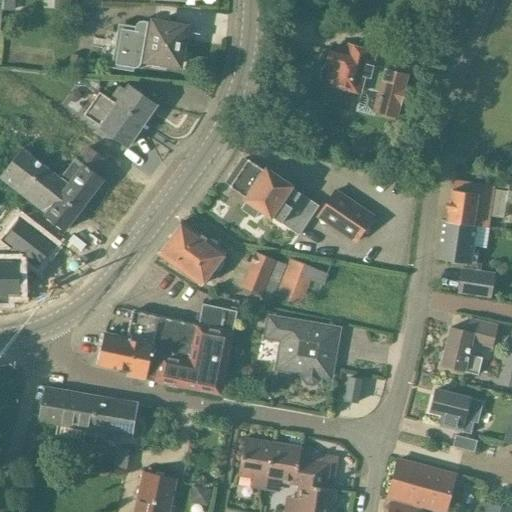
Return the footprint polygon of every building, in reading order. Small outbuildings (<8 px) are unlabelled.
[(67,0),(55,0),(55,9),(66,9),(67,0)] [(119,24),(112,67),(134,71),(135,67),(138,67),(141,65),(142,62),(142,58),(148,59),(147,63),(164,65),(164,61),(180,64),(185,26),(154,22),(154,25),(148,24),(149,21),(144,20),(140,21),(137,23),(135,26),(119,24)] [(425,61),(436,64),(440,44),(429,42),(425,61)] [(347,89),(361,92),(362,88),(380,92),(375,112),(397,117),(407,76),(385,71),(389,57),(390,52),(377,48),(376,52),(350,46),(349,52),(332,48),(327,66),(331,67),(327,84),(330,84),(326,97),(344,101),(347,89)] [(129,85),(117,102),(116,104),(144,122),(157,104),(129,85)] [(116,104),(117,102),(101,90),(85,114),(101,124),(100,126),(128,145),(144,122),(116,104)] [(22,147),(0,175),(47,212),(45,214),(64,229),(104,178),(96,171),(106,158),(90,145),(79,159),(77,157),(61,177),(22,147)] [(228,183),(232,186),(231,187),(248,199),(242,208),(255,217),(261,209),(300,235),(319,207),(292,188),(293,186),(268,169),(266,171),(250,160),(249,162),(245,159),(239,167),(242,171),(238,176),(234,175),(228,183)] [(477,225),(477,226),(488,228),(494,187),(454,180),(448,221),(477,225)] [(355,243),(373,215),(335,190),(317,218),(355,243)] [(10,290),(20,290),(20,287),(20,285),(20,282),(20,271),(20,268),(25,268),(31,260),(40,266),(56,246),(22,219),(6,240),(15,247),(7,257),(7,261),(2,261),(2,254),(0,253),(0,302),(0,303),(0,299),(8,299),(8,295),(10,295),(10,290)] [(477,225),(448,221),(443,220),(437,258),(467,263),(466,269),(463,269),(459,292),(491,297),(494,274),(481,271),(482,264),(477,263),(479,248),(473,247),(477,226),(477,225)] [(187,223),(163,256),(203,284),(227,251),(187,223)] [(270,293),(302,305),(312,279),(324,284),(329,271),(290,256),(288,262),(255,249),(241,285),(268,296),(270,293)] [(99,364),(128,370),(126,376),(221,395),(234,331),(233,330),(237,311),(203,304),(199,325),(134,312),(128,340),(105,335),(99,364)] [(452,327),(443,366),(465,372),(465,371),(478,374),(482,357),(470,354),(472,342),(493,348),(499,324),(470,317),(467,331),(452,327)] [(331,378),(332,368),(333,366),(333,365),(332,363),(332,362),(331,360),(330,359),(328,359),(327,358),(324,358),(326,347),(329,347),(333,329),(271,318),(267,336),(294,341),(289,370),(306,373),(305,378),(309,382),(314,383),(319,380),(320,376),(331,378)] [(350,378),(346,401),(358,403),(362,380),(350,378)] [(85,438),(86,428),(131,436),(137,402),(45,386),(39,420),(59,424),(57,434),(85,438)] [(440,426),(455,430),(471,435),(474,422),(478,423),(484,402),(437,389),(431,411),(443,414),(440,426)] [(456,435),(453,446),(475,451),(478,440),(456,435)] [(267,490),(274,443),(246,439),(240,476),(259,479),(257,489),(267,490)] [(302,448),(274,443),(267,490),(275,492),(276,482),(296,485),(300,458),(301,458),(302,448)] [(111,446),(109,462),(128,464),(130,448),(111,446)] [(300,458),(296,485),(299,485),(299,484),(327,489),(330,470),(336,471),(338,457),(321,454),(320,461),(301,458),(300,458)] [(399,460),(388,496),(444,511),(445,511),(456,476),(399,460)] [(143,474),(135,511),(170,511),(177,481),(143,474)] [(286,503),(285,511),(287,511),(333,511),(337,490),(327,489),(299,484),(299,485),(296,504),(286,503)] [(393,502),(389,511),(423,511),(393,502)] [(511,511),(511,509),(482,502),(479,511),(511,511)]
